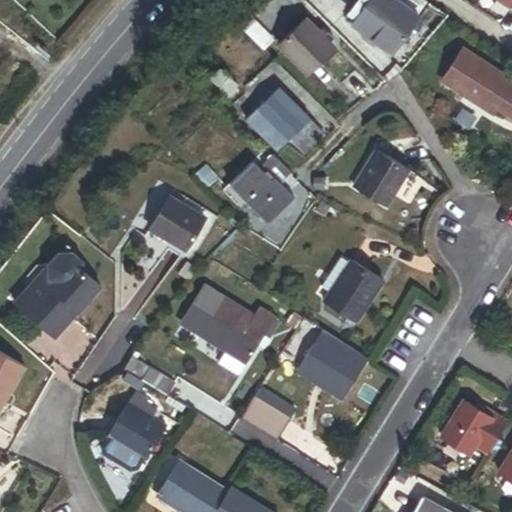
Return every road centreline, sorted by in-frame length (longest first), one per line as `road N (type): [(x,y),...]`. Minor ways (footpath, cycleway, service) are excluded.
road 1 (secondary): [(153,0),(0,192)]
road 2 (residential): [(343,511),(447,341)]
